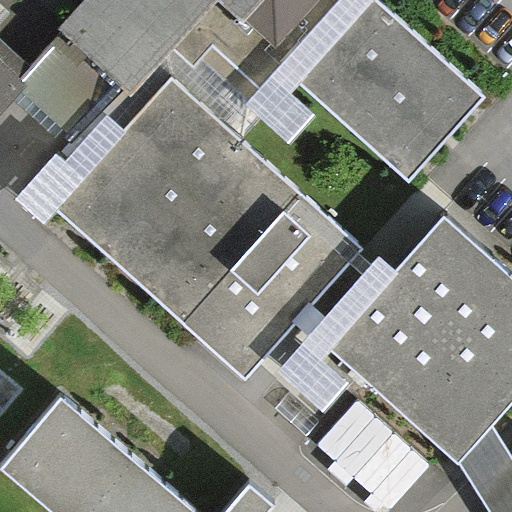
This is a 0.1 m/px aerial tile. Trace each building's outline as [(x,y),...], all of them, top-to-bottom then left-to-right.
[(370,0),(96,0),(64,38),(142,104),(167,75),(251,145),(301,87),(409,178),(481,92),(370,0)] [(0,100),(11,88),(0,78),(0,100)] [(391,271),(166,83),(49,222),(258,397),(320,362),(332,356),(457,464),(480,500),(487,511),(511,511),(511,457),(494,431),(511,411),(511,271),(442,210),(391,271)] [(220,511),(61,379),(4,449),(79,511),(220,511)] [(316,453),(402,511),(439,457),(354,398),(316,453)]
